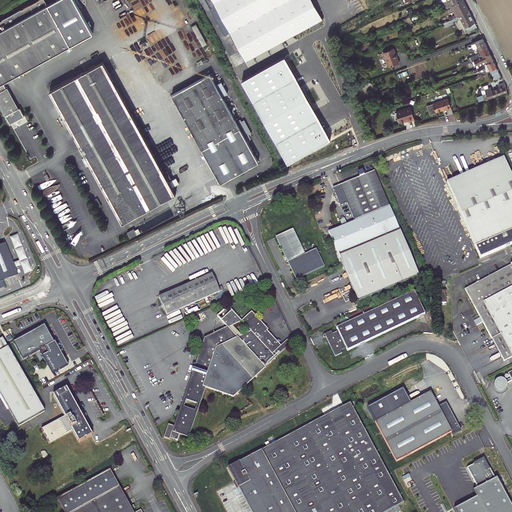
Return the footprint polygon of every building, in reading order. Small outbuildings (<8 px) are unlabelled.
[(0,107),(5,116),(18,108),(7,87),(5,88),(2,82),(94,33),(75,0),(56,0),(48,5),(45,0),(36,0),(0,19),(0,107)] [(205,0),(224,34),(229,31),(245,61),(255,56),(273,89),(281,84),(283,87),(286,84),(285,82),(319,63),(301,31),(322,19),(311,0),(205,0)] [(458,15),(467,10),(462,0),(461,0),(447,7),(449,9),(453,7),(456,13),(451,16),(453,19),(456,16),(458,15)] [(467,10),(458,15),(467,31),(476,27),(467,10)] [(453,19),(443,22),(445,27),(454,23),(453,21),(457,19),(456,16),(453,19)] [(202,46),(208,44),(198,23),(192,25),(202,46)] [(185,45),(192,59),(196,57),(199,62),(209,57),(204,47),(199,49),(187,26),(180,29),(183,37),(184,36),(188,43),(185,45)] [(473,60),(489,52),(482,39),(470,43),(471,48),(477,46),(478,49),(476,49),(478,53),(466,58),(468,62),(473,60)] [(393,48),(382,52),(388,66),(398,62),(394,54),(395,53),(393,48)] [(125,49),(114,55),(116,58),(127,52),(125,49)] [(159,51),(159,52),(155,54),(156,57),(153,58),(154,61),(166,57),(164,50),(159,51)] [(478,64),(479,66),(493,60),(489,52),(473,60),(476,65),(478,64)] [(170,58),(163,60),(165,66),(172,64),(170,58)] [(479,66),(477,67),(479,72),(484,70),(485,72),(490,70),(496,67),(493,60),(479,66)] [(116,98),(121,95),(103,61),(50,91),(123,223),(170,196),(116,98)] [(356,63),(349,65),(355,80),(362,77),(356,63)] [(496,67),(490,70),(495,79),(501,76),(496,67)] [(210,73),(172,95),(220,183),(258,162),(222,96),(227,93),(221,82),(216,85),(210,73)] [(483,89),(486,99),(487,98),(507,91),(505,86),(504,82),(498,84),(499,87),(491,90),(489,83),(484,85),(482,87),(483,89)] [(175,194),(121,95),(116,98),(170,196),(175,194)] [(447,98),(429,104),(430,108),(429,108),(430,112),(443,108),(446,107),(446,108),(450,107),(447,98)] [(414,119),(410,106),(395,111),(399,122),(404,120),(406,119),(407,121),(414,119)] [(481,258),(506,247),(510,245),(511,244),(511,174),(504,158),(447,182),(481,258)] [(375,171),(333,189),(340,207),(347,204),(355,221),(329,232),(358,300),(418,275),(375,171)] [(134,228),(127,232),(130,238),(137,234),(134,228)] [(292,229),(275,238),(295,279),(324,266),(316,249),(304,255),(292,229)] [(17,260),(11,262),(14,268),(20,265),(23,274),(31,270),(16,233),(8,236),(17,260)] [(0,281),(17,275),(14,268),(11,262),(4,244),(0,245),(0,281)] [(465,289),(504,361),(511,357),(511,264),(511,265),(465,289)] [(212,274),(158,298),(166,315),(219,292),(212,274)] [(348,351),(424,315),(425,314),(414,291),(348,323),(336,328),(338,331),(333,333),(332,331),(325,334),(336,356),(342,353),(341,351),(346,348),(348,351)] [(228,329),(205,341),(186,398),(197,402),(203,386),(205,387),(233,397),(290,344),(286,340),(280,345),(266,330),(268,329),(252,312),(241,321),(231,309),(231,310),(221,320),(227,327),(228,329)] [(335,324),(336,328),(348,323),(346,319),(335,324)] [(13,342),(14,344),(31,335),(32,337),(46,330),(53,343),(39,351),(38,350),(23,359),(23,360),(54,343),(45,325),(13,342)] [(186,398),(205,341),(228,329),(227,327),(203,338),(180,408),(174,425),(177,426),(183,408),(194,412),(186,434),(180,432),(179,435),(188,438),(205,387),(203,386),(197,402),(186,398)] [(31,335),(14,344),(23,359),(38,350),(39,351),(53,343),(46,330),(32,337),(31,335)] [(3,337),(0,339),(0,393),(18,426),(45,411),(3,337)] [(508,387),(500,376),(491,383),(499,394),(508,387)] [(78,443),(92,435),(85,422),(88,420),(85,417),(87,416),(85,413),(84,414),(82,410),(79,412),(66,388),(52,396),(64,417),(41,430),(49,444),(72,431),(78,443)] [(396,462),(452,432),(430,392),(406,405),(401,396),(395,399),(400,409),(375,422),(396,462)] [(250,511),(385,511),(403,503),(350,403),(227,468),(234,480),(232,481),(236,487),(237,486),(250,511)] [(177,426),(174,425),(174,427),(168,424),(164,437),(171,440),(171,439),(177,441),(179,435),(180,432),(186,434),(194,412),(183,408),(177,426)] [(484,460),(468,469),(479,489),(474,491),(477,498),(455,510),(455,511),(511,511),(511,507),(497,479),(496,480),(490,470),(489,471),(484,460)] [(64,511),(141,511),(140,510),(136,511),(132,511),(109,470),(57,499),(64,511)]
